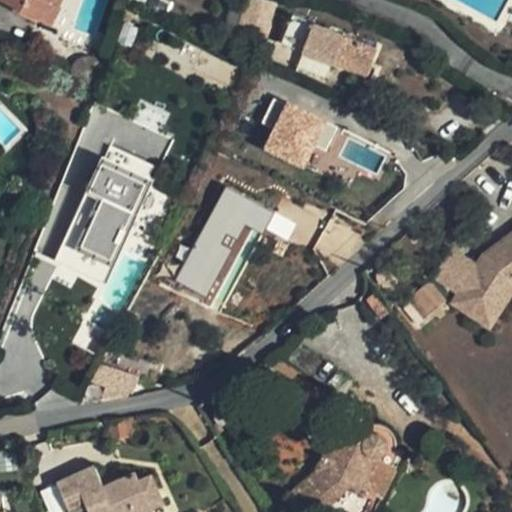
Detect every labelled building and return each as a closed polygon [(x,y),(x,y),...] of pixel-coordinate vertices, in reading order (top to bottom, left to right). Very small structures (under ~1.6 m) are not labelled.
[(8,0),(53,22),(62,5),(53,1),(53,0),(8,0)] [(265,35),(274,3),(262,0),(251,0),(242,29),(265,35)] [(366,73),(377,47),(294,15),(283,42),(303,49),(303,51),(332,63),(333,61),(366,73)] [(305,173),(332,127),(277,95),(261,123),(273,129),(262,148),(305,173)] [(255,224),(286,239),(295,221),(221,187),(176,283),(219,303),(255,224)] [(81,212),(74,226),(58,259),(81,270),(87,260),(106,269),(133,213),(90,192),(81,212)] [(66,222),(74,226),(81,212),(72,208),(66,222)] [(448,278),(474,293),(467,303),(507,326),(511,317),(511,241),(496,254),(490,264),(465,249),(448,278)] [(446,283),(428,297),(445,317),(462,303),(446,283)] [(138,377),(99,364),(91,379),(107,385),(103,398),(123,396),(125,390),(133,392),(138,377)] [(136,418),(128,418),(128,419),(108,422),(111,438),(130,436),(130,435),(131,432),(132,430),(133,429),(135,428),(136,427),(136,418)] [(338,425),(332,437),(343,442),(349,431),(338,425)] [(343,442),(332,437),(314,470),(284,497),(298,511),(320,511),(342,492),(345,485),(380,501),(406,448),(389,440),(383,433),(377,431),(369,433),(359,428),(356,434),(349,431),(343,442)] [(138,511),(160,503),(148,474),(138,478),(135,472),(123,477),(120,470),(100,479),(94,466),(57,481),(70,511),(72,511),(87,506),(89,511),(138,511)]
